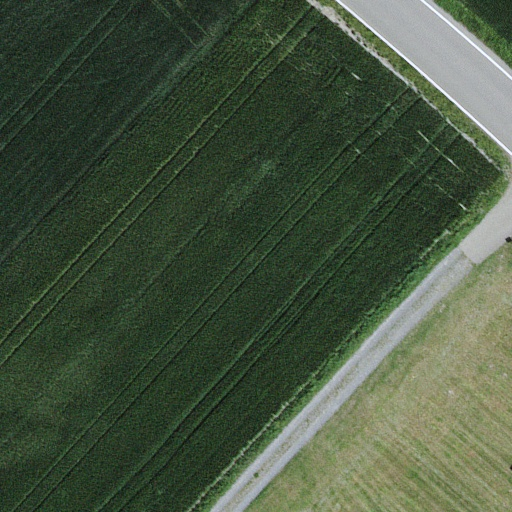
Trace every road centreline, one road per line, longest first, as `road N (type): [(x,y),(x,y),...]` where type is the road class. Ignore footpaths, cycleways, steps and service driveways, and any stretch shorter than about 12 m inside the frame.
road 1 (track): [(237,511),(511,213)]
road 2 (tertiary): [(511,140),(360,0)]
